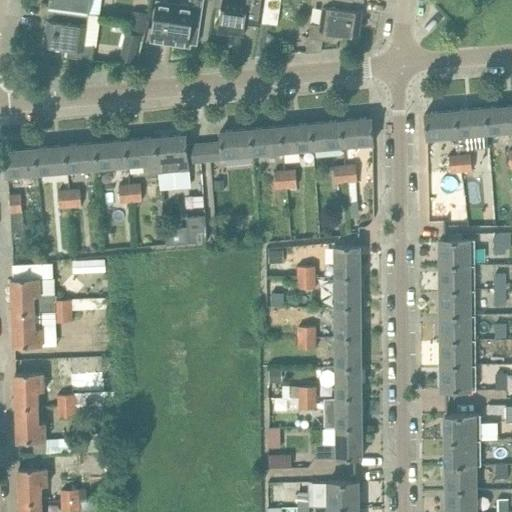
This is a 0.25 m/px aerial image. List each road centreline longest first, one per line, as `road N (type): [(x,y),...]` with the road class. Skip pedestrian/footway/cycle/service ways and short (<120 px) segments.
road 1 (residential): [(397,64),(401,511)]
road 2 (residential): [(0,104),(397,64)]
